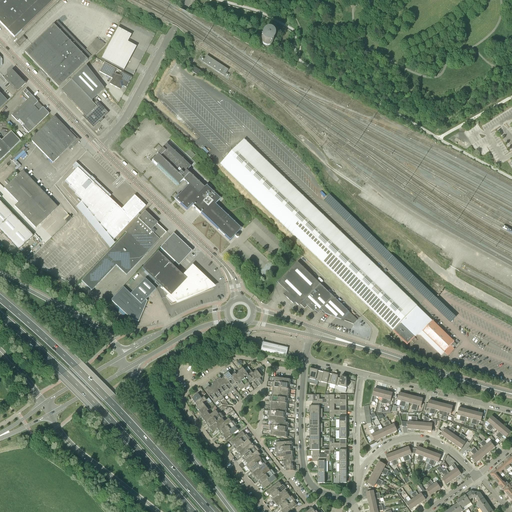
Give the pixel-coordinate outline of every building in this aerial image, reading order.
[(0,0),(0,22),(14,38),(53,0),(0,0)] [(97,52),(105,45),(115,24),(106,20),(97,38),(90,45),(97,52)] [(25,52),(41,70),(40,71),(41,71),(42,70),(59,88),(88,60),(87,60),(91,56),(57,21),(54,25),(53,25),(25,52)] [(136,47),(127,42),(131,35),(117,28),(100,59),(123,71),(136,47)] [(261,40),(261,41),(261,42),(262,43),(263,44),(264,45),(265,45),(266,46),(267,46),(268,45),(269,45),(270,45),(271,44),(272,44),(272,43),(273,43),(273,42),(273,41),(273,40),(274,40),(274,39),(273,38),(273,37),(273,36),(272,35),(271,34),(270,33),(269,33),(268,33),(267,33),(266,33),(265,33),(264,33),(264,34),(263,34),(262,35),(262,36),(261,36),(261,37),(261,38),(261,39),(261,40)] [(23,36),(16,43),(19,47),(26,40),(23,36)] [(203,62),(224,76),(227,71),(207,57),(203,62)] [(104,62),(99,72),(112,79),(110,84),(120,89),(121,87),(124,86),(126,88),(132,77),(121,72),(119,76),(115,74),(117,69),(104,62)] [(71,80),(61,90),(84,115),(86,116),(85,118),(93,127),(108,113),(96,101),(94,104),(91,101),(103,89),(86,66),(71,80)] [(194,67),(191,71),(198,76),(200,72),(194,67)] [(11,85),(0,94),(7,102),(25,84),(12,70),(6,76),(4,78),(11,85)] [(29,98),(11,115),(12,116),(17,122),(19,120),(24,125),(22,127),(29,133),(49,114),(43,107),(42,108),(37,103),(38,102),(26,89),(23,92),(25,94),(25,95),(28,98),(29,98)] [(54,116),(30,140),(53,163),(71,145),(73,147),(79,142),(54,116)] [(11,131),(1,141),(0,139),(0,160),(11,150),(20,141),(11,131)] [(244,139),(220,164),(408,345),(411,341),(413,342),(415,340),(413,338),(414,338),(415,337),(414,337),(417,334),(421,335),(441,355),(445,352),(447,354),(450,351),(453,348),(456,345),(455,343),(454,342),(432,321),(417,306),(244,139)] [(28,151),(26,153),(31,157),(36,152),(27,144),(24,148),(28,151)] [(179,185),(184,180),(189,174),(187,171),(190,167),(166,144),(151,160),(156,165),(157,164),(179,185)] [(189,149),(185,153),(191,158),(195,155),(189,149)] [(107,232),(114,240),(146,206),(134,196),(121,209),(78,168),(65,181),(69,185),(68,186),(76,193),(75,194),(82,201),(81,202),(88,208),(88,209),(95,216),(94,217),(101,224),(100,225),(107,232)] [(8,185),(4,188),(18,203),(14,206),(35,228),(57,207),(22,171),(19,174),(15,171),(11,174),(12,175),(9,178),(8,178),(4,181),(8,185)] [(178,195),(174,199),(179,204),(180,203),(187,209),(193,203),(194,204),(193,206),(200,213),(202,212),(203,213),(202,214),(219,229),(218,230),(224,236),(225,235),(230,240),(234,236),(236,237),(237,237),(238,237),(239,236),(238,235),(237,235),(236,235),(236,234),(237,233),(241,229),(215,204),(220,199),(206,186),(204,188),(189,174),(184,180),(189,185),(178,196),(178,195)] [(0,201),(0,231),(18,250),(33,236),(0,201)] [(127,233),(81,280),(92,290),(116,265),(127,275),(160,239),(166,233),(154,221),(150,217),(150,218),(144,213),(144,212),(125,231),(127,233)] [(161,248),(179,265),(192,251),(173,234),(161,248)] [(159,291),(172,304),(210,289),(207,290),(206,287),(208,286),(206,283),(205,283),(205,282),(207,280),(194,267),(184,277),(158,252),(141,270),(161,290),(159,291)] [(301,305),(321,284),(298,262),(278,282),(287,291),(284,293),(287,296),(286,297),(294,304),(295,303),(299,306),(301,305)] [(123,287),(111,300),(133,321),(133,320),(138,322),(147,301),(146,300),(156,289),(145,279),(130,294),(123,287)] [(322,310),(334,297),(321,284),(301,305),(304,308),(307,305),(313,311),(315,310),(318,313),(322,310)] [(334,297),(322,310),(325,313),(337,300),(334,297)] [(337,300),(325,313),(326,314),(330,316),(331,316),(336,318),(337,318),(354,324),(358,320),(351,313),(337,300)] [(261,351),(286,356),(287,353),(288,348),(263,343),(262,347),(261,351)] [(244,378),(248,375),(246,372),(243,368),(239,371),(244,378)] [(248,375),(253,382),(255,381),(256,382),(258,380),(253,373),(250,369),(246,372),(248,375)] [(253,373),(258,380),(259,382),(261,384),(263,382),(261,380),(260,378),(262,377),(261,376),(263,374),(258,369),(253,373)] [(318,381),(320,374),(317,373),(318,371),(310,369),(310,379),(318,381)] [(244,378),(239,371),(240,372),(237,375),(235,373),(235,374),(240,381),(241,382),(245,379),(244,378)] [(233,379),(231,377),(232,376),(228,372),(224,375),(225,377),(229,382),(233,379)] [(329,376),(329,374),(324,372),(323,374),(320,374),(318,381),(327,384),(329,376)] [(235,374),(232,376),(231,377),(233,379),(236,384),(240,381),(235,374)] [(244,378),(245,379),(249,385),(250,384),(253,382),(248,375),(244,378)] [(332,377),(329,376),(327,384),(335,386),(337,378),(338,378),(338,376),(332,375),(332,377)] [(230,384),(229,382),(225,377),(222,379),(226,385),(227,386),(230,384)] [(336,386),(335,389),(339,390),(338,391),(346,393),(347,389),(347,380),(347,378),(341,377),(340,379),(338,378),(337,378),(335,386),(336,386)] [(226,385),(222,379),(221,378),(216,381),(222,388),(226,385)] [(238,386),(236,384),(233,379),(229,382),(230,384),(234,389),(235,389),(238,386)] [(249,385),(245,379),(241,382),(245,388),(246,389),(251,386),(250,384),(249,385)] [(222,388),(216,381),(212,384),(214,386),(218,391),(222,388)] [(245,388),(241,382),(240,381),(236,384),(238,386),(242,391),(245,388)] [(234,389),(230,384),(227,386),(231,392),(232,393),(236,390),(235,389),(234,389)] [(231,392),(227,386),(226,385),(222,388),(227,395),(231,392)] [(219,393),(218,391),(214,386),(210,388),(214,394),(215,395),(219,393)] [(214,394),(210,388),(209,387),(205,390),(210,397),(214,394)] [(227,395),(222,388),(218,391),(219,393),(223,398),(227,395)] [(375,389),(371,402),(374,403),(376,397),(379,397),(381,390),(375,389)] [(387,392),(384,404),(387,405),(387,403),(388,404),(390,404),(393,393),(387,392)] [(223,398),(219,393),(215,395),(219,401),(220,402),(224,399),(223,398)] [(195,403),(202,398),(203,397),(201,395),(200,396),(198,394),(191,399),(195,403)] [(214,394),(210,397),(215,404),(219,401),(215,395),(214,394)] [(410,403),(411,396),(405,394),(402,407),(405,407),(406,402),(410,403)] [(330,406),(330,395),(325,395),(325,399),(320,399),(320,395),(313,395),(313,406),(320,406),(320,404),(325,404),(325,406),(329,406),(330,406)] [(335,395),(330,395),(330,406),(335,406),(335,405),(340,405),(340,406),(347,406),(347,395),(340,395),(340,399),(335,399),(335,395)] [(203,397),(195,403),(197,407),(205,402),(207,400),(205,397),(203,398),(203,397)] [(414,411),(413,413),(416,413),(417,410),(418,405),(422,406),(423,399),(418,397),(414,410),(414,411)] [(432,414),(435,402),(429,400),(428,404),(426,404),(424,410),(426,411),(427,408),(430,408),(429,413),(432,414)] [(199,412),(206,407),(205,405),(206,404),(205,402),(197,407),(196,408),(199,412)] [(439,411),(441,403),(435,402),(432,414),(435,415),(436,410),(439,411)] [(443,420),(447,405),(441,403),(439,411),(440,411),(439,414),(441,415),(441,416),(441,419),(443,420)] [(447,405),(443,420),(443,421),(446,421),(448,413),(451,414),(453,407),(447,405)] [(347,406),(340,406),(340,411),(335,411),(335,406),(330,406),(329,406),(329,417),(335,417),(335,415),(340,415),(340,417),(347,417),(347,406)] [(199,412),(202,416),(209,411),(210,410),(209,407),(207,408),(206,407),(199,412)] [(217,410),(212,414),(210,415),(213,419),(215,418),(220,414),(217,410)] [(465,410),(462,422),(464,423),(465,423),(466,418),(469,418),(471,411),(465,410)] [(202,416),(200,417),(203,421),(210,415),(209,414),(211,413),(209,411),(202,416)] [(215,418),(218,422),(223,418),(225,417),(221,413),(220,414),(215,418)] [(477,413),(474,425),(477,426),(478,421),(481,421),(483,414),(477,413)] [(210,415),(203,421),(206,425),(213,419),(210,415)] [(486,428),(488,430),(497,420),(492,416),(487,422),(489,424),(486,428)] [(213,419),(206,425),(210,429),(216,423),(218,422),(215,418),(213,419)] [(223,418),(218,422),(216,423),(219,427),(223,424),(226,422),(226,421),(223,418)] [(226,428),(228,426),(233,422),(230,418),(226,421),(226,422),(223,424),(226,428)] [(497,420),(488,430),(491,432),(494,428),(496,430),(501,424),(497,420)] [(228,426),(231,430),(236,426),(238,425),(234,421),(233,422),(228,426)] [(387,423),(392,434),(398,431),(396,429),(394,424),(391,426),(389,421),(387,423)] [(216,423),(210,429),(213,432),(217,429),(219,427),(216,423)] [(386,428),(383,430),(387,436),(392,434),(387,423),(384,424),(386,428)] [(220,433),(226,428),(223,424),(219,427),(217,429),(220,433)] [(501,424),(496,430),(499,432),(495,436),(498,438),(506,428),(501,424)] [(223,437),(229,431),(231,430),(228,426),(226,428),(220,433),(223,437)] [(236,426),(231,430),(229,431),(232,435),(239,430),(236,426)] [(376,428),(381,439),(387,436),(383,430),(380,431),(378,426),(376,428)] [(443,428),(441,431),(443,433),(441,435),(446,439),(453,428),(452,427),(451,427),(448,431),(443,428)] [(376,428),(370,430),(376,442),(381,439),(376,428)] [(451,442),(456,436),(453,434),(456,430),(453,428),(446,439),(451,442)] [(506,428),(498,438),(500,440),(503,436),(506,438),(511,432),(506,428)] [(229,431),(223,437),(226,440),(232,435),(229,431)] [(240,441),(241,440),(246,435),(243,432),(237,437),(240,441)] [(458,438),(456,436),(451,442),(456,446),(463,435),(461,433),(458,438)] [(241,440),(244,443),(249,439),(250,440),(251,439),(248,434),(246,435),(241,440)] [(463,435),(456,446),(462,449),(466,443),(463,441),(466,437),(463,435)] [(233,446),(240,441),(237,437),(230,442),(233,446)] [(243,444),(245,448),(252,443),(250,440),(249,439),(244,443),(243,444)] [(347,439),(340,439),(340,443),(335,443),(335,439),(329,439),(329,450),(330,450),(335,450),(335,448),(340,448),(340,450),(347,450),(347,439)] [(235,450),(243,444),(244,443),(241,440),(240,441),(233,446),(235,450)] [(484,440),(482,442),(490,451),(495,447),(490,442),(487,444),(484,440)] [(490,451),(482,442),(480,444),(483,448),(481,450),(486,455),(490,451)] [(248,452),(250,451),(255,447),(252,443),(245,448),(248,452)] [(235,450),(238,454),(245,448),(243,444),(235,450)] [(250,451),(253,455),(258,451),(260,450),(256,446),(255,447),(250,451)] [(409,447),(404,449),(408,461),(411,460),(409,455),(411,454),(414,454),(414,449),(412,449),(410,449),(409,447)] [(420,461),(424,449),(418,447),(418,449),(416,449),(414,449),(414,454),(416,454),(419,455),(417,460),(420,461)] [(245,448),(238,454),(241,457),(248,452),(245,448)] [(486,455),(481,450),(478,452),(474,448),(472,449),(473,450),(481,459),(486,455)] [(408,461),(404,449),(398,451),(400,458),(404,457),(406,462),(408,461)] [(430,451),(424,449),(420,461),(422,462),(424,457),(427,458),(430,451)] [(329,450),(325,450),(325,454),(320,454),(320,450),(313,450),(313,461),(318,461),(325,461),(328,461),(330,461),(330,450),(329,450)] [(481,459),(473,450),(470,452),(474,456),(471,458),(476,464),(481,459)] [(250,451),(248,452),(241,457),(244,461),(251,456),(253,455),(250,451)] [(253,455),(251,456),(254,460),(255,459),(260,456),(261,455),(258,451),(253,455)] [(400,458),(398,451),(392,453),(397,465),(399,464),(397,459),(400,458)] [(431,465),(436,453),(430,451),(427,458),(430,459),(428,464),(431,465)] [(397,465),(392,453),(386,456),(389,463),(392,461),(394,466),(397,465)] [(436,453),(431,465),(431,467),(432,467),(433,466),(434,466),(436,462),(439,463),(441,455),(436,453)] [(253,461),(254,460),(251,456),(244,461),(247,465),(253,461)] [(263,459),(260,456),(255,459),(254,460),(253,461),(256,465),(257,464),(263,460),(263,459)] [(257,464),(260,467),(266,463),(266,464),(267,463),(264,458),(263,459),(263,460),(257,464)] [(503,462),(508,468),(511,467),(511,468),(511,465),(507,459),(503,462)] [(256,465),(253,461),(247,465),(246,466),(249,470),(256,465)] [(379,462),(376,467),(390,475),(391,473),(388,471),(389,471),(384,469),(386,466),(379,462)] [(499,466),(506,474),(508,472),(506,470),(508,468),(503,462),(499,466)] [(269,467),(266,464),(266,463),(260,467),(259,468),(262,472),(269,467)] [(255,471),(259,468),(260,467),(257,464),(256,465),(249,470),(252,474),(255,471)] [(455,470),(452,472),(456,478),(461,474),(454,464),(452,466),(455,470)] [(451,481),(444,471),(440,466),(437,469),(440,474),(441,473),(444,477),(442,478),(446,485),(451,481)] [(495,469),(498,472),(501,475),(503,473),(504,475),(506,474),(499,466),(495,469)] [(265,476),(266,475),(271,471),(269,467),(262,472),(265,476)] [(390,475),(376,467),(373,472),(380,476),(382,473),(389,477),(390,475)] [(262,472),(259,468),(255,471),(252,474),(255,478),(262,472)] [(456,478),(452,472),(449,473),(446,469),(444,471),(451,481),(456,478)] [(266,475),(269,479),(274,475),(276,474),(273,470),(271,471),(266,475)] [(258,481),(265,476),(262,472),(255,478),(258,481)] [(380,476),(373,472),(371,478),(382,484),(383,481),(378,479),(380,476)] [(266,475),(265,476),(258,481),(261,485),(265,482),(268,480),(269,479),(266,475)] [(274,475),(269,479),(268,480),(271,484),(277,479),(274,475)] [(382,484),(371,478),(368,483),(374,487),(376,484),(380,486),(382,484)] [(271,484),(268,480),(265,482),(261,485),(264,489),(271,484)] [(431,480),(428,482),(436,492),(441,489),(437,482),(434,484),(431,480)] [(505,480),(502,482),(499,485),(502,489),(508,484),(505,480)] [(276,491),(278,490),(283,486),(283,485),(280,482),(273,487),(276,491)] [(436,492),(428,482),(426,484),(429,488),(426,489),(431,496),(436,492)] [(278,490),(280,493),(286,489),(286,490),(287,489),(284,484),(283,485),(283,486),(278,490)] [(269,496),(276,491),(273,487),(266,492),(269,496)] [(366,492),(368,498),(380,496),(379,493),(374,494),(373,488),(368,488),(369,492),(366,492)] [(286,489),(280,493),(279,495),(282,499),(289,493),(286,490),(286,489)] [(272,500),(279,495),(280,493),(278,490),(276,491),(269,496),(270,497),(271,499),(272,500)] [(416,491),(413,493),(421,503),(426,499),(421,493),(418,495),(416,491)] [(465,495),(469,500),(472,498),(474,498),(475,492),(471,491),(465,495)] [(475,492),(474,498),(476,498),(478,502),(484,498),(480,493),(475,492)] [(285,502),(286,501),(292,497),(289,493),(282,499),(285,502)] [(421,503),(413,493),(411,494),(414,498),(411,500),(416,506),(421,503)] [(279,495),(272,500),(275,504),(282,499),(279,495)] [(461,498),(466,506),(470,502),(469,500),(465,495),(461,498)] [(286,501),(289,505),(295,501),(296,500),(293,496),(292,497),(286,501)] [(380,496),(368,498),(369,504),(376,503),(376,499),(381,498),(380,496)] [(416,506),(411,500),(409,502),(406,498),(404,500),(411,510),(416,506)] [(457,503),(461,509),(462,509),(466,506),(461,498),(456,501),(457,503)] [(484,498),(478,502),(476,503),(479,508),(487,502),(484,498)] [(278,508),(285,502),(282,499),(275,504),(278,508)] [(285,502),(278,508),(281,511),(288,506),(289,505),(286,501),(285,502)] [(289,505),(288,506),(291,510),(297,505),(295,501),(289,505)] [(487,502),(479,508),(482,511),(490,507),(487,502)] [(453,506),(457,511),(461,511),(463,511),(462,509),(461,509),(457,503),(453,506)]
